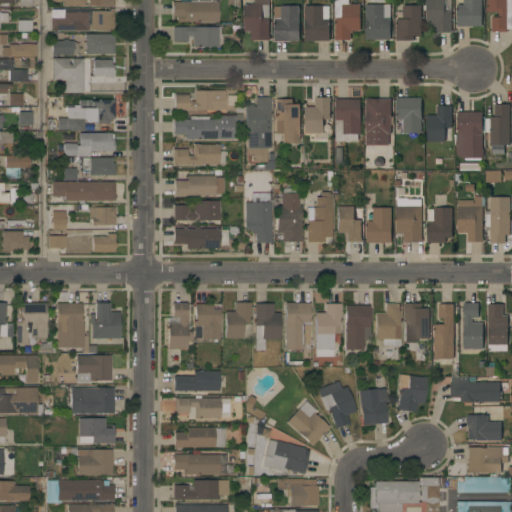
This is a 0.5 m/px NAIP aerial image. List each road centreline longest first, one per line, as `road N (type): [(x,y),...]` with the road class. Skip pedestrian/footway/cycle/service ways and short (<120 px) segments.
road 1 (residential): [(143,511),(142,0)]
road 2 (residential): [(511,268),(0,268)]
road 3 (residential): [(142,72),(473,70)]
road 4 (residential): [(349,511),(349,466),(426,447)]
